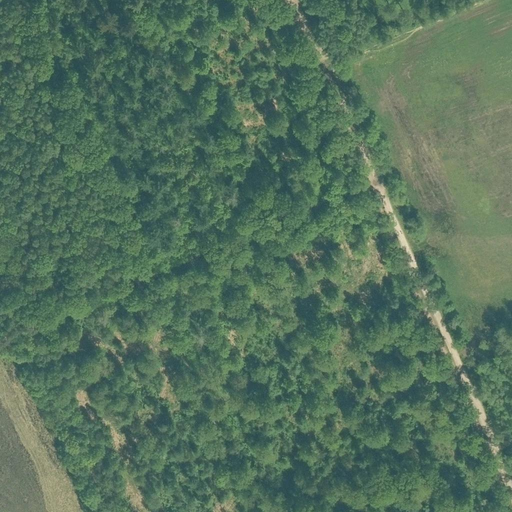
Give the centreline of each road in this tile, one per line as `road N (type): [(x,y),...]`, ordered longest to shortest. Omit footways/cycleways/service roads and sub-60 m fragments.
road 1 (track): [(511,487),(374,177)]
road 2 (track): [(374,177),(146,277)]
road 3 (track): [(469,0),(325,66)]
road 4 (track): [(146,277),(23,329)]
road 5 (track): [(325,66),(374,177)]
